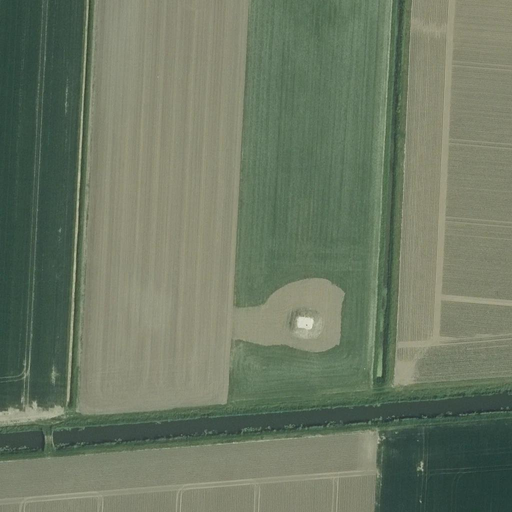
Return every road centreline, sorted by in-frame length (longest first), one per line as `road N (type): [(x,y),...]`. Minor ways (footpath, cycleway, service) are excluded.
road 1 (track): [(51,511),(47,417),(511,379)]
road 2 (track): [(408,0),(389,389)]
